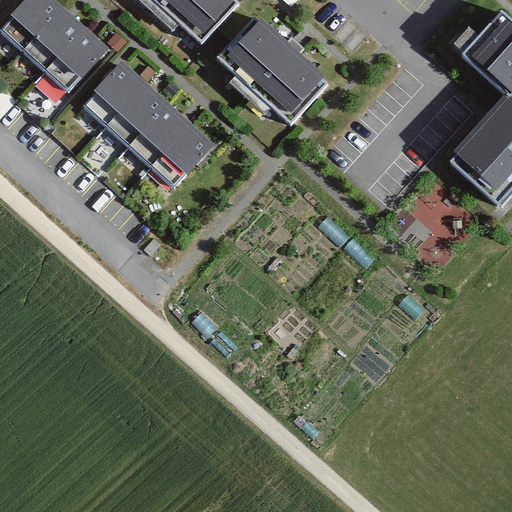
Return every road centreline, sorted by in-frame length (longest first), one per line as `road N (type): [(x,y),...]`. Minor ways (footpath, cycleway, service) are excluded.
road 1 (track): [(0,186),(364,511)]
road 2 (residential): [(0,148),(164,295)]
road 3 (residential): [(353,185),(441,87),(403,50)]
